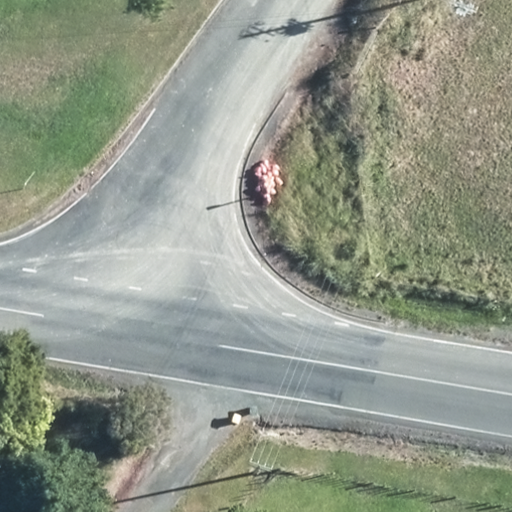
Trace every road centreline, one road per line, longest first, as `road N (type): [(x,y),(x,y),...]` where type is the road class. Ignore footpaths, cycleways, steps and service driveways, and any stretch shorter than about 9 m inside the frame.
road 1 (secondary): [(511,395),(128,332)]
road 2 (unclassified): [(128,332),(164,183),(206,106),(285,0)]
road 3 (secondary): [(128,332),(0,310)]
